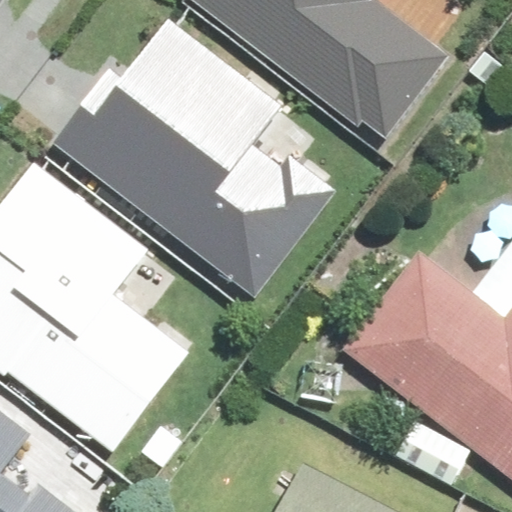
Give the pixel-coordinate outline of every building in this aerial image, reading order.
[(215,0),(388,126),(445,48),(379,0),(215,0)] [(59,135),(255,281),(332,178),(295,151),(288,160),(252,134),(284,91),(169,5),(131,57),(122,51),(59,135)] [(0,359),(115,449),(195,346),(121,289),(154,247),(38,156),(0,204),(0,359)] [(511,320),(430,258),(392,308),(376,328),(356,354),(511,473),(511,320)] [(0,511),(78,511),(42,485),(35,494),(0,468),(0,465),(31,424),(0,401),(0,511)] [(397,456),(418,468),(432,444),(411,432),(397,456)] [(396,511),(314,470),(292,511),(396,511)]
